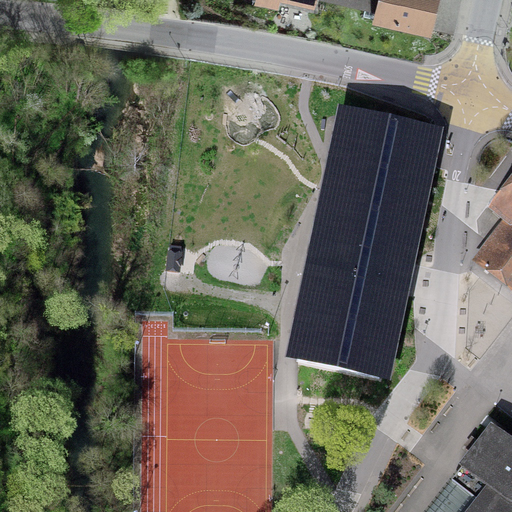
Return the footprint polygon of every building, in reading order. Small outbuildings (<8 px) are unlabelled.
[(321,0),(273,0),(319,11),(321,0)] [(376,23),(435,36),(443,0),(381,0),(378,13),(376,23)] [(441,130),(342,113),(299,361),(397,378),(441,130)] [(511,187),(498,205),(511,215),(511,216),(477,262),(511,289),(511,187)] [(186,248),(172,248),(171,274),(185,274),(186,248)] [(511,511),(511,447),(488,430),(427,511),(511,511)]
